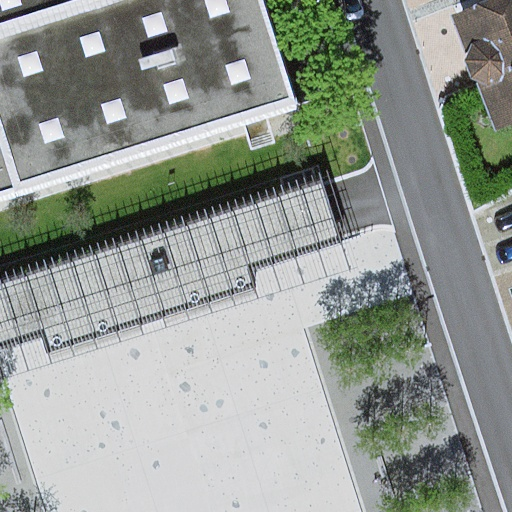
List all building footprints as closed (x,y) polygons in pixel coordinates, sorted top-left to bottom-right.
[(279,0),(0,0),(0,208),(314,107),(279,0)] [(511,3),(459,22),(496,131),(511,125),(511,3)] [(0,274),(0,381),(357,270),(326,172),(0,274)] [(168,347),(185,398),(247,378),(231,326),(168,347)] [(367,355),(268,379),(301,511),(359,511),(403,501),(367,355)] [(144,511),(105,370),(44,387),(79,511),(144,511)]
